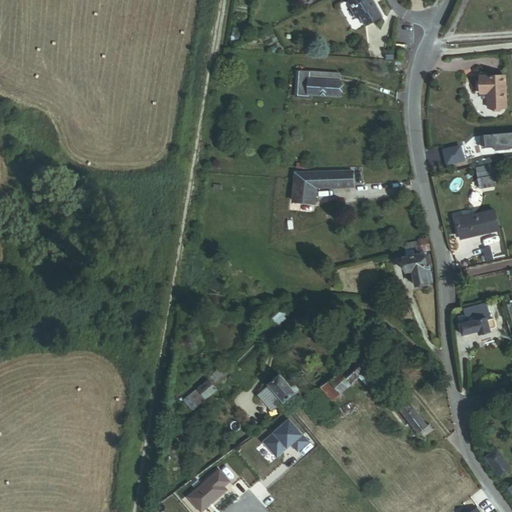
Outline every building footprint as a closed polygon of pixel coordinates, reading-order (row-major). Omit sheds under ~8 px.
[(372,29),(387,21),(374,0),(356,0),(355,1),(361,10),(356,13),(363,25),(368,22),(372,29)] [(300,76),(340,77),(340,70),(301,69),(300,76)] [(490,108),(508,107),(505,75),(478,77),(479,94),(489,94),(490,108)] [(310,92),(340,93),(340,77),(300,76),(300,92),(310,92)] [(489,189),(503,185),(497,165),(483,169),(489,189)] [(315,192),(352,185),(349,170),(323,175),(293,175),(289,202),(314,205),(315,192)] [(487,234),(500,231),(495,209),(453,219),(457,235),(485,229),(487,234)] [(407,250),(428,245),(426,236),(405,241),(407,250)] [(415,286),(430,282),(427,272),(434,271),(428,245),(407,250),(409,257),(403,259),(407,274),(412,272),(415,286)] [(486,261),(495,259),(492,246),(483,248),(486,261)] [(392,300),(408,295),(405,285),(390,290),(392,300)] [(288,309),(292,305),(288,300),(283,304),(288,309)] [(490,327),(497,325),(494,314),(490,314),(488,301),(462,306),(465,319),(457,320),(459,332),(476,329),(478,335),(491,333),(490,327)] [(267,318),(272,325),(289,311),(288,309),(283,304),(267,318)] [(263,332),(272,325),(267,318),(266,317),(256,324),(263,332)] [(207,379),(213,386),(227,373),(220,367),(207,379)] [(351,380),(355,385),(365,377),(361,372),(351,380)] [(279,403),(287,397),(294,392),(289,386),(281,376),(267,387),(278,402),(279,403)] [(339,390),(348,400),(370,382),(365,377),(355,385),(351,380),(339,390)] [(203,400),(216,390),(213,386),(207,379),(195,390),(203,400)] [(291,403),(302,395),(293,383),(289,386),(294,392),(287,397),(291,403)] [(269,409),(278,402),(267,387),(257,394),(269,409)] [(195,406),(203,400),(195,390),(188,395),(195,406)] [(434,419),(428,425),(397,393),(385,404),(418,438),(424,432),(427,436),(439,426),(434,419)] [(495,473),(508,465),(494,446),(483,453),(495,473)] [(230,481),(220,470),(190,497),(202,511),(227,489),(225,486),(230,481)]
